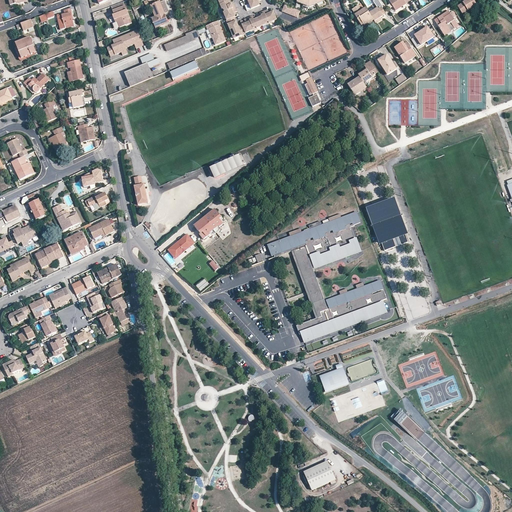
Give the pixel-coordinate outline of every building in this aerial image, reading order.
[(259,15),(255,16),(253,17),(252,16),(252,15),(244,18),(245,21),(246,22),(244,23),(242,24),(243,26),(239,28),(238,25),(234,16),(235,16),(234,13),(233,12),(234,11),(237,10),(233,2),(232,3),(231,3),(230,2),(229,0),(218,0),(222,8),(224,15),(226,19),(226,20),(233,35),(236,34),(237,36),(246,33),(245,32),(250,30),(254,28),(256,27),(266,23),(267,22),(272,21),(276,19),(273,10),(271,11),(269,12),(268,11),(267,8),(260,12),(261,14),(259,15)] [(374,0),(373,1),(377,8),(369,13),(372,19),(373,20),(374,21),(382,16),(382,15),(385,13),(382,8),(383,7),(378,0),(374,0)] [(389,0),(395,10),(409,1),(407,0),(389,0)] [(462,14),(477,5),(473,0),(467,0),(462,3),(458,6),(462,14)] [(151,19),(155,28),(168,23),(164,14),(168,12),(164,1),(159,3),(151,6),(150,6),(155,17),(151,19)] [(123,2),(110,6),(112,11),(125,6),(123,2)] [(284,5),(281,11),(297,18),(300,11),(284,5)] [(131,23),(125,6),(112,11),(116,20),(114,20),(115,22),(117,22),(117,23),(119,28),(131,23)] [(363,24),(372,19),(369,13),(365,8),(361,11),(358,6),(352,9),(355,14),(355,15),(358,19),(359,18),(363,24)] [(73,19),(71,8),(64,10),(64,14),(57,15),(60,29),(75,26),(73,19)] [(53,11),(35,18),(38,24),(49,20),(48,18),(55,16),(53,11)] [(434,20),(444,36),(458,26),(450,14),(443,18),(442,15),(434,20)] [(372,19),(363,24),(359,18),(358,19),(363,27),(373,20),(372,19)] [(33,26),(31,19),(21,23),(24,31),(34,27),(33,26)] [(225,40),(217,21),(207,25),(208,29),(215,45),(225,40)] [(418,40),(414,43),(416,48),(433,37),(426,26),(422,28),(424,30),(415,36),(418,40)] [(141,39),(138,30),(113,40),(115,44),(112,45),(115,54),(121,52),(123,55),(128,53),(125,47),(124,45),(127,44),(128,47),(135,44),(134,42),(141,39)] [(166,51),(196,39),(196,38),(199,36),(196,30),(185,34),(186,36),(164,45),(166,51)] [(15,43),(22,58),(36,52),(30,37),(15,43)] [(144,45),(141,39),(134,42),(135,44),(136,48),(144,45)] [(394,47),(404,62),(415,55),(407,42),(404,44),(402,42),(394,47)] [(115,54),(112,45),(107,47),(111,56),(115,54)] [(203,49),(168,64),(171,70),(206,55),(203,49)] [(140,57),(143,65),(147,63),(154,60),(151,53),(140,57)] [(378,60),(387,75),(396,69),(386,55),(378,60)] [(415,55),(404,62),(405,63),(416,56),(415,55)] [(124,73),(130,86),(153,76),(149,67),(160,63),(158,58),(154,60),(147,63),(143,65),(124,73)] [(68,62),(69,68),(70,68),(73,81),(84,79),(80,60),(68,62)] [(370,63),(377,74),(378,73),(371,62),(370,63)] [(195,63),(170,74),(173,81),(198,71),(195,63)] [(360,75),(365,84),(373,79),(372,77),(377,74),(370,63),(365,66),(366,68),(362,71),(362,69),(357,72),(360,75)] [(24,83),(27,86),(28,85),(34,91),(35,92),(37,92),(38,93),(39,92),(40,91),(41,89),(40,89),(39,87),(42,85),(43,86),(49,80),(43,73),(36,79),(34,77),(31,80),(29,78),(24,83)] [(395,80),(399,85),(406,79),(403,74),(395,80)] [(347,83),(354,94),(366,86),(365,84),(360,75),(347,83)] [(317,92),(311,78),(305,80),(307,83),(304,85),(309,96),(312,94),(313,96),(308,98),(311,107),(320,103),(315,93),(317,92)] [(0,103),(12,98),(7,88),(0,91),(0,103)] [(73,103),(74,108),(84,106),(83,100),(80,101),(80,97),(84,96),(82,90),(69,93),(70,99),(69,99),(70,104),(73,103)] [(42,110),(47,122),(58,118),(53,106),(56,104),(54,100),(46,103),(48,108),(46,109),(42,110)] [(95,139),(93,127),(89,127),(86,128),(85,124),(85,122),(80,123),(80,125),(78,126),(79,130),(82,129),(84,141),(95,139)] [(53,142),(56,149),(67,144),(61,133),(65,131),(62,126),(55,130),(57,135),(55,136),(51,137),(53,142)] [(26,149),(23,151),(17,138),(7,143),(13,156),(18,153),(21,158),(25,156),(28,154),(26,149)] [(239,153),(210,166),(215,177),(244,164),(239,153)] [(25,156),(21,158),(11,162),(20,180),(32,174),(27,163),(24,165),(22,162),(25,160),(27,159),(25,156)] [(82,177),(84,187),(95,185),(95,183),(102,182),(101,171),(92,173),(93,175),(82,177)] [(134,177),(135,185),(143,184),(141,176),(134,177)] [(134,186),(138,205),(148,203),(144,184),(143,184),(135,185),(134,186)] [(40,190),(23,198),(22,202),(23,204),(30,201),(29,199),(38,194),(39,197),(42,195),(40,190)] [(86,200),(89,206),(97,202),(100,207),(106,204),(104,200),(108,199),(104,193),(98,196),(95,198),(94,196),(86,200)] [(405,233),(407,233),(394,196),(366,206),(379,243),(381,242),(393,238),(398,236),(405,233)] [(30,203),(37,219),(45,215),(38,200),(30,203)] [(2,212),(0,208),(0,227),(5,225),(2,220),(0,220),(0,219),(6,216),(8,221),(20,216),(15,205),(2,212)] [(53,208),(55,214),(62,211),(60,205),(53,208)] [(55,214),(63,231),(79,223),(76,215),(69,218),(67,214),(65,210),(63,212),(62,211),(55,214)] [(215,210),(204,218),(214,230),(218,226),(219,227),(222,224),(219,220),(221,218),(215,210)] [(76,215),(79,223),(82,222),(76,211),(70,214),(69,212),(67,214),(69,218),(76,215)] [(360,222),(356,212),(341,217),(330,222),(321,225),(310,229),(301,232),(290,236),(268,244),(272,256),(274,255),(275,257),(296,249),(298,256),(296,257),(317,313),(318,317),(296,325),(299,332),(301,332),(304,342),(313,338),(312,337),(320,334),(321,335),(329,333),(328,331),(336,328),(337,330),(345,327),(345,325),(356,321),(356,323),(370,318),(369,316),(380,312),(381,314),(386,312),(382,302),(376,304),(375,302),(386,298),(383,290),(373,294),(372,292),(382,289),(379,280),(364,286),(357,289),(347,292),(340,295),(326,300),(329,308),(327,309),(308,257),(310,256),(314,268),(360,251),(356,239),(354,239),(353,238),(355,237),(352,228),(350,229),(349,226),(360,222)] [(204,218),(194,226),(201,234),(200,235),(203,239),(210,234),(210,233),(214,230),(204,218)] [(89,228),(94,238),(103,234),(105,233),(106,235),(114,231),(108,219),(89,228)] [(37,236),(32,224),(24,228),(24,230),(22,230),(22,229),(20,226),(13,230),(15,233),(13,234),(18,244),(22,242),(26,240),(27,241),(33,238),(33,237),(37,236)] [(88,243),(82,231),(65,239),(71,253),(79,250),(78,248),(83,245),(88,243)] [(408,242),(405,233),(398,236),(401,245),(408,242)] [(178,256),(194,243),(187,234),(177,242),(178,243),(176,245),(175,244),(169,248),(173,253),(174,252),(178,256)] [(401,245),(398,236),(393,238),(396,247),(401,245)] [(396,247),(393,238),(381,242),(385,251),(396,247)] [(15,246),(12,241),(8,243),(7,240),(3,242),(3,241),(0,241),(0,250),(4,249),(5,250),(6,253),(12,250),(10,248),(15,246)] [(44,250),(35,254),(42,267),(51,263),(50,262),(52,261),(51,259),(56,257),(57,259),(64,256),(59,245),(52,248),(51,246),(44,249),(44,250)] [(178,256),(174,252),(173,253),(169,248),(167,250),(175,259),(178,256)] [(34,270),(28,257),(10,266),(11,268),(7,270),(10,277),(16,274),(17,276),(21,274),(20,273),(19,272),(22,270),(23,272),(29,269),(30,272),(34,270)] [(219,268),(213,260),(209,263),(215,270),(219,268)] [(97,273),(101,281),(112,276),(113,279),(121,275),(116,264),(108,268),(108,267),(106,268),(107,270),(105,271),(104,269),(97,273)] [(72,285),(77,294),(94,286),(89,277),(82,280),(80,281),(72,285)] [(203,278),(195,286),(200,291),(208,283),(203,278)] [(109,291),(111,297),(124,291),(122,285),(120,286),(119,284),(121,283),(122,283),(120,279),(108,284),(110,288),(109,291)] [(49,295),(56,308),(61,305),(61,303),(65,301),(72,298),(66,287),(62,289),(63,291),(54,295),(53,293),(49,295)] [(91,307),(93,312),(103,307),(101,303),(103,302),(99,295),(96,296),(94,292),(86,296),(88,301),(91,299),(94,306),(91,307)] [(122,296),(111,302),(120,321),(128,318),(129,317),(127,313),(124,314),(122,309),(124,308),(127,307),(122,296)] [(51,307),(46,297),(29,305),(34,315),(41,312),(51,307)] [(8,317),(12,324),(18,321),(19,322),(26,319),(25,316),(29,314),(25,306),(21,308),(22,309),(15,313),(14,312),(10,314),(8,317)] [(104,327),(107,334),(115,330),(112,324),(113,324),(109,315),(105,317),(103,313),(97,316),(99,320),(100,319),(103,324),(105,327),(104,327)] [(41,324),(46,336),(56,331),(53,326),(48,315),(41,319),(43,322),(41,324)] [(128,318),(120,321),(122,326),(130,323),(128,318)] [(21,338),(23,343),(36,337),(30,326),(29,327),(27,323),(20,327),(22,330),(24,329),(25,331),(23,332),(18,335),(20,339),(21,338)] [(75,337),(77,341),(80,339),(81,343),(89,339),(90,342),(94,340),(91,333),(87,335),(87,333),(86,331),(75,337)] [(49,344),(53,351),(54,350),(55,352),(60,349),(62,352),(66,349),(65,345),(62,346),(62,345),(64,344),(62,339),(63,339),(60,333),(51,338),(53,342),(49,344)] [(36,361),(39,367),(43,365),(42,363),(47,360),(38,343),(30,347),(32,352),(33,354),(32,354),(26,357),(29,364),(36,361)] [(3,365),(9,377),(13,374),(12,373),(26,367),(22,358),(14,362),(13,360),(3,365)] [(337,369),(319,376),(326,393),(349,384),(342,363),(336,365),(337,369)] [(308,372),(303,374),(306,381),(311,379),(308,372)] [(384,379),(377,381),(380,393),(387,391),(384,379)] [(359,397),(352,399),(355,408),(362,406),(359,397)] [(407,416),(397,425),(419,447),(428,438),(407,416)] [(385,445),(382,448),(389,455),(392,451),(385,445)] [(304,472),(312,490),(335,479),(327,462),(304,472)] [(240,465),(234,466),(235,472),(234,472),(235,479),(242,478),(240,465)]
